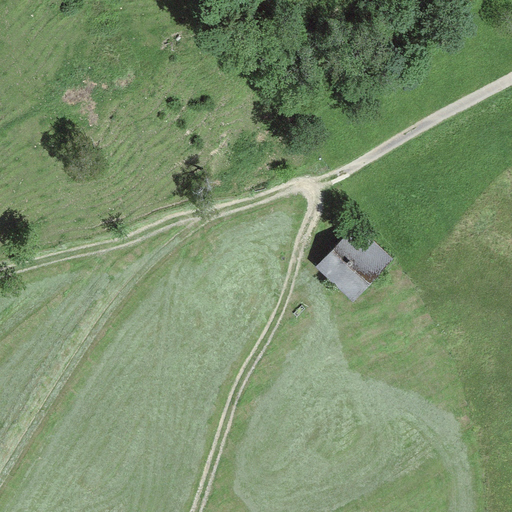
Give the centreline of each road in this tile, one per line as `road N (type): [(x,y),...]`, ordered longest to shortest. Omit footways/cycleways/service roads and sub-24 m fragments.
road 1 (track): [(190,511),(287,290),(314,188)]
road 2 (track): [(194,220),(98,331),(0,489)]
road 3 (track): [(314,188),(511,76)]
road 4 (track): [(194,220),(0,274)]
road 5 (track): [(314,188),(194,220)]
